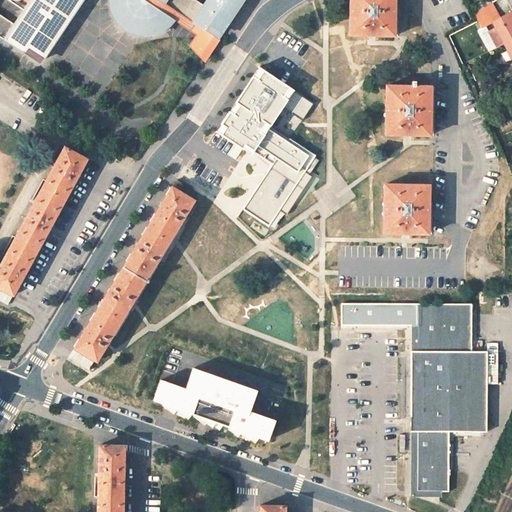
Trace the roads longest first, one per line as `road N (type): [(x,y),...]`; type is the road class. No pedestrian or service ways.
road 1 (residential): [(22,384),(158,161),(254,28),(286,0)]
road 2 (unknown): [(118,171),(34,306)]
road 3 (residential): [(453,227),(453,266),(346,265)]
road 4 (unknown): [(118,171),(0,96)]
road 5 (residential): [(453,227),(481,164),(454,102)]
road 6 (unclassified): [(246,465),(373,511)]
road 7 (residential): [(454,102),(453,227)]
road 8 (unclassified): [(22,384),(138,425)]
